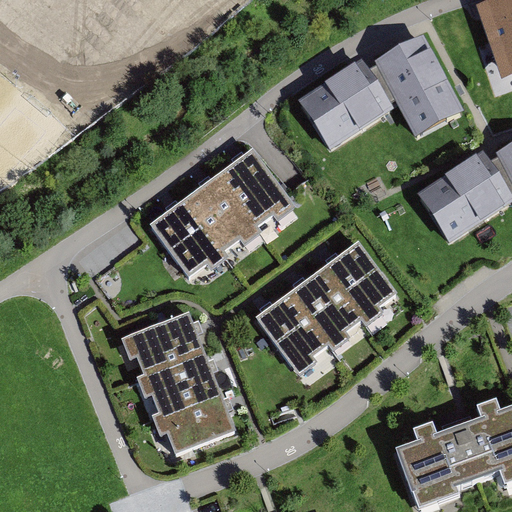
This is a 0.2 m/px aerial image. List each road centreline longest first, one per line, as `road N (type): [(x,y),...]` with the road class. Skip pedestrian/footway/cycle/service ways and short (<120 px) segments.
road 1 (residential): [(458,0),(338,48),(39,270)]
road 2 (residential): [(147,505),(305,437),(511,278)]
road 3 (residential): [(39,270),(147,505)]
